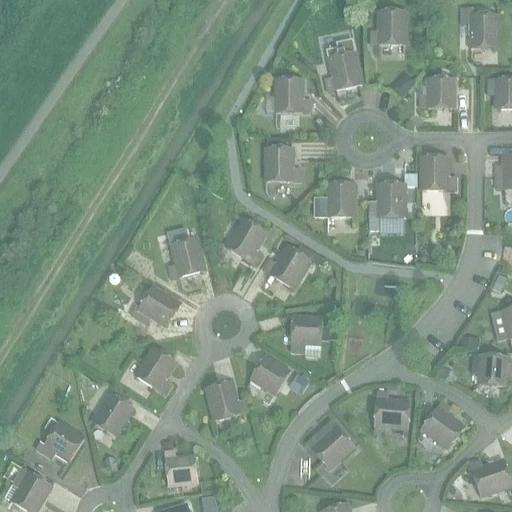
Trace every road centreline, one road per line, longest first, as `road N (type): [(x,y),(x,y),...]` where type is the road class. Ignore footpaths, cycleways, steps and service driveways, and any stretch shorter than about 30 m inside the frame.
road 1 (residential): [(375,371),(397,361),(468,272),(476,143)]
road 2 (residential): [(272,511),(276,470),(299,422),(375,371)]
road 3 (residential): [(375,371),(432,387),(496,431)]
road 4 (residential): [(169,422),(271,511)]
